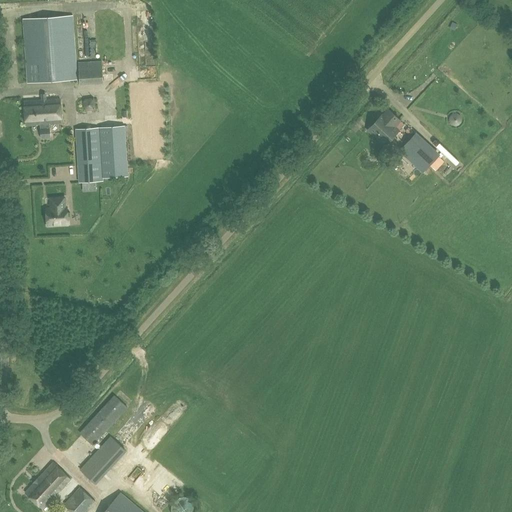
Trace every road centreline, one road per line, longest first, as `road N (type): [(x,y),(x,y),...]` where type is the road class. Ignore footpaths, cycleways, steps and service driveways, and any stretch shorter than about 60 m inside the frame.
road 1 (unclassified): [(0,419),(49,418),(73,406),(444,0)]
road 2 (unclassified): [(0,396),(7,333),(0,201)]
